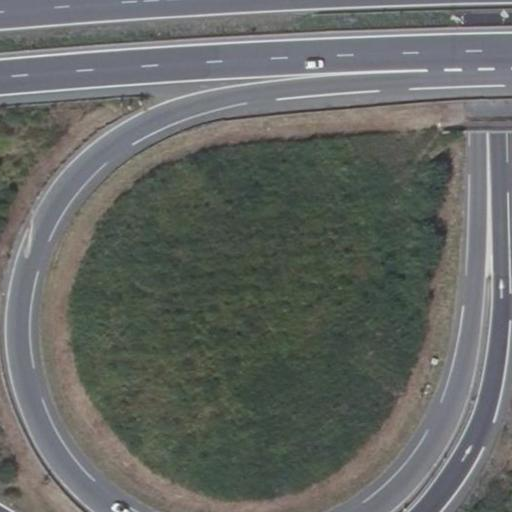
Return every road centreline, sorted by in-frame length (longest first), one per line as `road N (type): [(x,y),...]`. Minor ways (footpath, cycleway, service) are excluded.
road 1 (trunk): [(113,511),(51,449),(29,399),(19,337),(24,282),(60,197),(99,153),(176,110),(433,61)]
road 2 (trunk): [(0,78),(224,59),(433,61)]
road 3 (trunk): [(487,155),(473,320),(459,385),(422,465),(373,511)]
road 4 (trunk): [(428,511),(475,437),(502,326),(487,155)]
road 5 (trunk): [(487,155),(484,0)]
road 6 (trunk): [(154,0),(0,12)]
